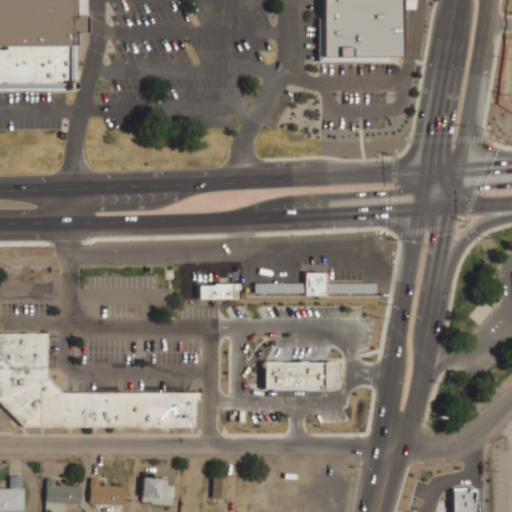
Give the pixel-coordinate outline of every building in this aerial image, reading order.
[(72,0),(0,0),(0,88),(75,88),(72,0)] [(323,0),(401,0),(401,53),(323,53),(323,0)] [(221,109),(196,109),(197,129),(222,128),(221,109)] [(303,281),(253,281),(253,297),(376,296),(376,281),(327,281),(327,269),(302,269),(303,281)] [(198,297),(237,297),(237,282),(198,282),(198,297)] [(197,390),(46,389),(46,332),(0,331),(0,423),(197,425),(197,390)] [(331,380),(331,345),(265,345),(265,367),(272,367),(272,380),(331,380)] [(23,511),(23,474),(8,474),(8,486),(0,486),(0,511),(23,511)] [(227,497),(227,474),(211,474),(211,497),(227,497)] [(140,502),(172,503),(172,484),(165,484),(165,476),(141,475),(140,502)] [(123,484),(108,484),(108,477),(88,477),(88,502),(123,502),(123,484)] [(67,509),(67,500),(80,500),(80,481),(44,481),(44,509),(67,509)] [(450,511),(473,511),(474,489),(450,489),(450,511)]
